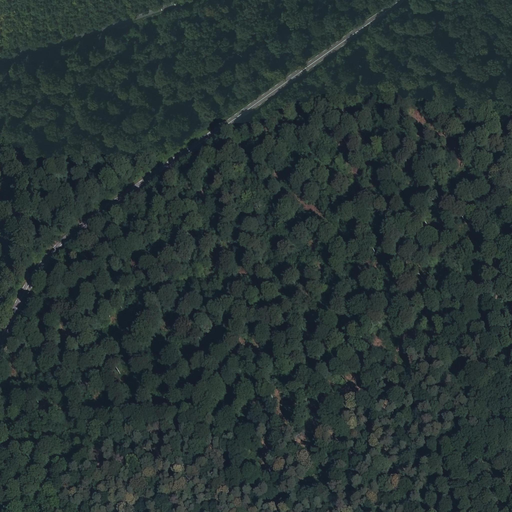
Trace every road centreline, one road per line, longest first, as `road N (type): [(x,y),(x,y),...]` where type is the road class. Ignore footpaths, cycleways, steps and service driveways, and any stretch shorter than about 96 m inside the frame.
road 1 (secondary): [(398,0),(56,245),(16,301),(0,344)]
road 2 (tertiary): [(0,64),(177,0)]
